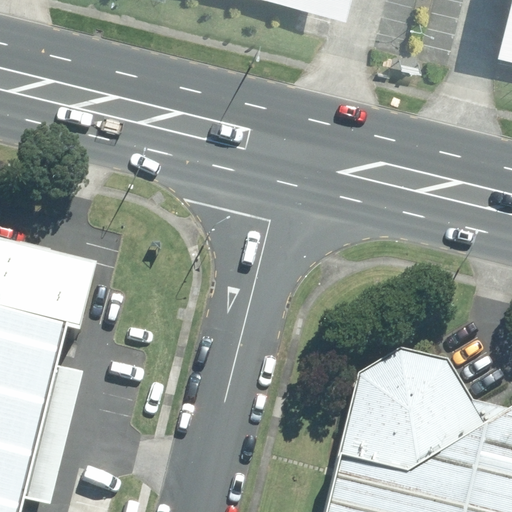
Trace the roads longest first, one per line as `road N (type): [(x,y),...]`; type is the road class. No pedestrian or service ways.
road 1 (unclassified): [(195,511),(284,142)]
road 2 (primary): [(284,142),(0,71)]
road 3 (primary): [(511,192),(284,142)]
